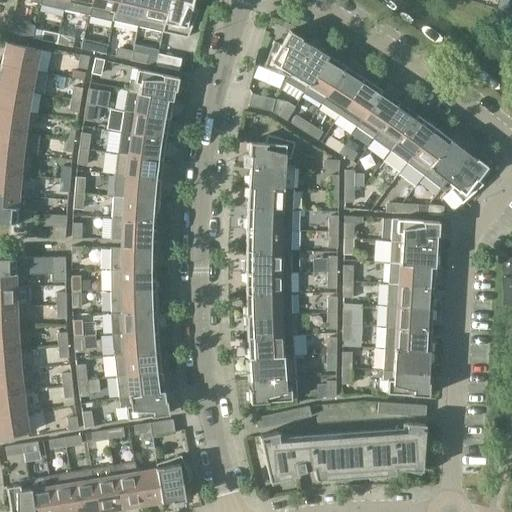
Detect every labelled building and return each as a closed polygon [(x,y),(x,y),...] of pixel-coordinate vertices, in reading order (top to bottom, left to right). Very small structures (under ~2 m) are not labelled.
[(39,0),(39,3),(64,9),(65,0),(39,0)] [(65,0),(64,9),(88,14),(91,0),(65,0)] [(91,0),(88,14),(113,20),(117,0),(91,0)] [(117,0),(113,20),(138,26),(143,0),(117,0)] [(162,31),(164,21),(169,0),(143,0),(138,26),(162,31)] [(169,0),(164,21),(172,23),(171,28),(187,35),(198,10),(190,6),(191,0),(169,0)] [(511,0),(500,0),(499,5),(511,9),(511,0)] [(8,32),(32,37),(34,25),(11,19),(8,32)] [(56,43),(58,33),(45,30),(42,32),(41,39),(56,43)] [(263,66),(287,76),(307,43),(300,38),(300,37),(289,30),(281,44),(273,40),(263,66)] [(71,36),(58,33),(56,43),(72,46),(73,39),(71,36)] [(90,50),(106,53),(108,44),(95,41),(92,43),(90,50)] [(6,42),(1,62),(35,69),(39,49),(6,42)] [(326,54),(307,43),(287,76),(288,76),(285,82),(303,93),(326,54)] [(130,60),(132,50),(119,47),(116,49),(114,56),(130,60)] [(145,53),(132,50),(130,60),(146,63),(147,56),(145,53)] [(158,53),(155,65),(178,71),(181,58),(158,53)] [(77,66),(86,68),(88,56),(79,54),(77,66)] [(303,93),(320,104),(344,65),(326,54),(303,93)] [(101,72),(104,59),(94,57),(91,73),(98,74),(101,72)] [(0,69),(0,85),(31,91),(35,69),(1,62),(0,69)] [(320,104),(338,115),(363,76),(344,65),(320,104)] [(129,79),(127,89),(172,98),(173,89),(175,90),(177,76),(137,68),(134,80),(129,79)] [(355,126),(361,117),(381,88),(363,76),(338,115),(355,126)] [(0,85),(0,106),(27,111),(31,91),(0,85)] [(73,86),(71,98),(80,100),(82,87),(73,86)] [(88,88),(85,104),(95,105),(97,92),(95,89),(88,88)] [(355,126),(373,138),(399,101),(381,88),(361,117),(355,126)] [(170,108),(172,98),(127,89),(124,110),(168,118),(170,108)] [(251,93),(248,105),(271,111),(274,98),(251,93)] [(80,100),(71,98),(68,110),(78,112),(80,100)] [(286,120),(294,106),(286,101),(278,115),(286,120)] [(373,138),(389,150),(416,113),(399,101),(373,138)] [(95,105),(85,104),(83,119),(89,121),(92,118),(95,105)] [(0,128),(24,132),(27,111),(0,106),(0,128)] [(124,110),(120,131),(165,138),(168,118),(124,110)] [(389,150),(406,162),(434,126),(416,113),(389,150)] [(303,131),(309,122),(295,114),(290,122),(303,131)] [(322,131),(309,122),(303,131),(317,139),(322,131)] [(66,125),(64,138),(73,139),(75,127),(66,125)] [(406,162),(423,175),(451,139),(434,126),(406,162)] [(0,150),(21,153),(24,132),(0,128),(0,150)] [(162,158),(165,138),(120,131),(117,153),(162,158)] [(80,132),(78,148),(88,149),(90,136),(87,133),(80,132)] [(249,155),(249,164),(284,166),(284,157),(289,159),(294,141),(267,134),(265,142),(249,141),(248,155),(249,155)] [(338,152),(343,144),(329,136),(324,144),(338,152)] [(73,139),(64,138),(62,150),(71,151),(73,139)] [(423,175),(440,188),(468,152),(451,139),(423,175)] [(356,153),(343,144),(338,152),(351,161),(356,153)] [(88,149),(78,148),(76,164),(83,165),(86,162),(88,149)] [(0,172),(19,174),(21,153),(0,150),(0,172)] [(475,158),(468,152),(440,188),(440,189),(447,181),(453,186),(449,189),(461,202),(482,184),(477,178),(486,165),(475,157),(475,158)] [(117,153),(114,174),(160,179),(161,169),(162,158),(117,153)] [(322,168),(338,169),(338,160),(323,159),(322,168)] [(293,167),(284,166),(249,164),(247,185),(292,188),(293,167)] [(61,166),(60,178),(69,179),(70,167),(61,166)] [(344,186),(353,186),(353,170),(344,170),(344,186)] [(0,193),(17,195),(19,174),(0,172),(0,193)] [(112,195),(158,199),(158,189),(160,179),(114,174),(112,195)] [(328,191),(337,191),(338,175),(328,175),(328,191)] [(75,176),(74,192),(83,193),(84,179),(82,177),(75,176)] [(69,179),(60,178),(59,191),(68,191),(69,179)] [(247,185),(246,207),(291,209),(292,188),(247,185)] [(353,202),(353,186),(344,186),(343,202),(353,202)] [(337,207),(337,191),(328,191),(328,207),(337,207)] [(83,193),(74,192),(73,208),(80,209),(82,206),(83,193)] [(16,210),(17,195),(0,193),(0,221),(34,224),(35,211),(16,210)] [(111,217),(121,217),(151,219),(152,211),(157,211),(158,199),(112,195),(111,217)] [(401,212),(401,203),(385,202),(385,206),(382,206),(382,210),(385,210),(385,211),(401,212)] [(417,204),(401,203),(401,212),(417,213),(417,204)] [(427,214),(438,215),(442,215),(443,206),(427,204),(427,214)] [(245,229),(291,230),(291,209),(246,207),(245,229)] [(42,225),(65,226),(66,215),(43,214),(42,225)] [(327,231),(337,231),(337,216),(327,216),(327,231)] [(151,228),(151,219),(121,217),(111,217),(110,239),(155,240),(156,228),(151,228)] [(391,218),(390,240),(435,243),(436,234),(437,234),(438,221),(391,218)] [(71,238),(81,238),(81,225),(79,222),(72,222),(71,238)] [(343,238),(352,238),(353,222),(343,222),(343,238)] [(48,238),(64,239),(65,227),(49,226),(48,238)] [(38,229),(38,237),(46,237),(46,230),(38,229)] [(245,229),(245,250),(290,251),(291,230),(245,229)] [(337,247),(337,231),(327,231),(327,247),(337,247)] [(352,254),(352,238),(343,238),(343,254),(352,254)] [(434,264),(435,243),(390,240),(389,262),(434,264)] [(71,246),(70,261),(77,262),(80,259),(81,246),(71,246)] [(109,269),(150,269),(150,260),(155,260),(155,248),(110,247),(109,269)] [(245,272),(290,272),(290,251),(245,250),(245,272)] [(0,287),(15,287),(15,273),(50,273),(51,281),(65,280),(64,256),(0,257),(0,287)] [(326,271),(336,272),(336,256),(327,256),(326,271)] [(389,262),(387,283),(433,286),(434,264),(389,262)] [(343,281),(352,281),(352,265),(343,265),(343,281)] [(109,269),(110,290),(155,289),(155,278),(150,277),(150,269),(109,269)] [(335,287),(336,272),(326,271),(326,287),(335,287)] [(245,272),(245,293),(280,293),(290,292),(290,272),(245,272)] [(71,291),(80,291),(80,277),(77,275),(70,275),(71,291)] [(352,297),(352,281),(343,281),(342,297),(352,297)] [(431,307),(433,286),(387,283),(386,305),(431,307)] [(15,287),(0,287),(0,306),(15,306),(15,287)] [(156,310),(155,289),(110,290),(110,312),(156,310)] [(80,291),(71,291),(71,307),(78,307),(81,304),(80,291)] [(56,304),(65,304),(65,292),(56,292),(56,304)] [(291,314),(290,292),(280,293),(245,293),(245,315),(291,314)] [(326,296),(326,312),(336,312),(336,296),(326,296)] [(65,304),(56,304),(56,317),(65,317),(65,304)] [(386,305),(385,326),(430,329),(431,307),(386,305)] [(0,327),(16,326),(15,306),(0,306),(0,327)] [(342,309),(342,325),(351,325),(352,309),(342,309)] [(110,312),(112,333),(157,330),(156,320),(156,310),(110,312)] [(336,328),(336,312),(326,312),(326,328),(336,328)] [(245,315),(246,336),(281,335),(291,334),(291,314),(245,315)] [(73,336),(82,335),(82,322),(79,319),(72,320),(73,336)] [(351,341),(351,325),(342,325),(342,341),(351,341)] [(0,348),(18,348),(16,326),(0,327),(0,348)] [(385,326),(384,348),(429,351),(430,329),(385,326)] [(113,354),(113,355),(158,350),(157,340),(157,330),(112,333),(113,354)] [(58,345),(67,344),(66,332),(57,333),(58,345)] [(293,355),(291,334),(281,335),(246,336),(248,358),(293,355)] [(82,335),(73,336),(74,352),(81,351),(83,349),(82,335)] [(326,337),(326,353),(335,353),(335,337),(326,337)] [(67,344),(58,345),(59,357),(68,357),(67,344)] [(18,348),(0,348),(0,370),(20,368),(18,348)] [(384,348),(382,369),(427,372),(429,351),(384,348)] [(159,361),(158,350),(113,355),(115,375),(160,371),(159,361)] [(342,351),(341,367),(351,367),(351,351),(342,351)] [(335,353),(326,353),(326,368),(335,368),(335,353)] [(248,358),(249,380),(284,377),(294,377),(293,355),(248,358)] [(77,380),(86,379),(85,366),(82,363),(75,364),(77,380)] [(351,367),(341,367),(341,383),(351,384),(351,367)] [(20,368),(0,370),(0,392),(22,390),(20,368)] [(427,381),(427,372),(382,369),(382,380),(387,380),(386,392),(427,394),(428,381),(427,381)] [(118,397),(128,396),(163,391),(162,381),(160,371),(115,375),(118,397)] [(62,385),(71,384),(70,372),(61,373),(62,385)] [(294,377),(284,377),(249,380),(250,388),(249,388),(249,402),(291,399),(290,386),(285,386),(284,378),(294,377)] [(86,379),(77,380),(78,396),(85,395),(88,393),(86,379)] [(335,396),(335,380),(326,380),(325,396),(335,396)] [(71,384),(62,385),(63,397),(73,396),(71,384)] [(22,390),(0,392),(0,414),(25,412),(23,399),(22,390)] [(163,391),(128,396),(129,405),(124,405),(126,419),(167,413),(165,400),(164,400),(163,391)] [(377,412),(425,416),(425,405),(378,402),(377,412)] [(308,405),(255,417),(257,428),(310,416),(308,405)] [(84,427),(93,426),(91,413),(88,411),(81,412),(84,427)] [(25,412),(0,414),(0,436),(28,432),(25,412)] [(78,428),(76,416),(67,417),(68,430),(78,428)] [(174,431),(172,418),(149,422),(150,432),(151,435),(174,431)] [(137,434),(150,432),(149,422),(133,425),(134,432),(137,434)] [(421,470),(424,423),(405,422),(405,431),(279,440),(277,431),(259,435),(269,481),(297,474),(297,471),(312,468),(315,479),(393,473),(394,468),(421,470)] [(106,429),(108,439),(121,436),(123,433),(122,427),(106,429)] [(108,439),(106,429),(90,432),(92,439),(95,441),(108,439)] [(64,437),(65,446),(78,444),(81,441),(79,434),(64,437)] [(65,446),(64,437),(48,439),(49,446),(52,448),(65,446)] [(21,443),(23,453),(36,450),(38,447),(37,441),(21,443)] [(23,453),(21,443),(5,446),(6,453),(9,455),(23,453)] [(155,463),(162,501),(171,500),(171,501),(184,498),(181,483),(189,480),(180,454),(155,463)] [(133,461),(112,465),(119,508),(141,504),(135,471),(133,461)] [(155,468),(135,471),(141,504),(162,501),(155,463),(155,466),(154,466),(155,468)] [(98,511),(119,508),(112,465),(91,468),(98,511)] [(91,468),(69,472),(76,511),(94,511),(98,511),(91,468)] [(54,511),(76,511),(69,472),(48,476),(54,511)] [(54,511),(48,476),(27,479),(32,511),(54,511)] [(5,486),(9,511),(32,511),(27,479),(18,481),(19,484),(5,486)]
